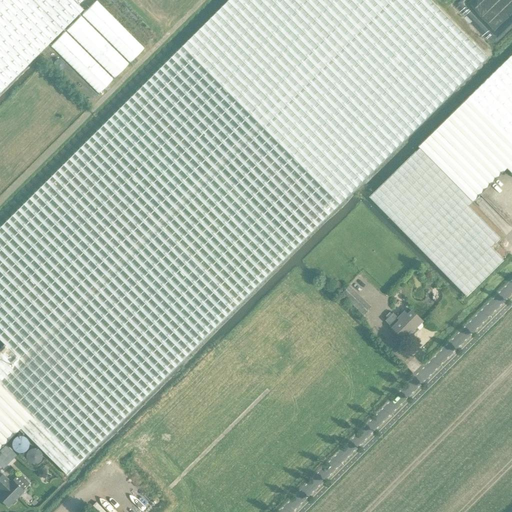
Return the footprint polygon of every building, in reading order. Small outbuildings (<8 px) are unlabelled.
[(78,5),(78,4),(82,0),(0,0),(0,92),(83,10),(78,5)] [(339,204),(484,60),(486,57),(429,0),(227,0),(182,46),(339,204)] [(0,348),(0,408),(20,428),(66,475),(339,204),(182,46),(0,226),(0,340),(4,344),(0,348)] [(511,53),(469,96),(511,140),(511,53)] [(418,147),(419,148),(472,202),(506,168),(511,174),(511,140),(469,96),(418,147)] [(468,206),(472,202),(419,148),(369,197),(465,296),(503,260),(490,247),(499,238),(468,206)] [(341,294),(363,315),(370,308),(348,287),(341,294)] [(422,321),(411,310),(407,314),(404,311),(398,318),(393,313),(385,321),(403,339),(410,331),(411,332),(422,321)] [(0,448),(20,428),(0,408),(0,448)] [(10,482),(2,475),(0,476),(0,488),(1,490),(0,491),(0,499),(8,507),(11,504),(13,504),(15,502),(16,499),(23,491),(12,480),(10,482)]
